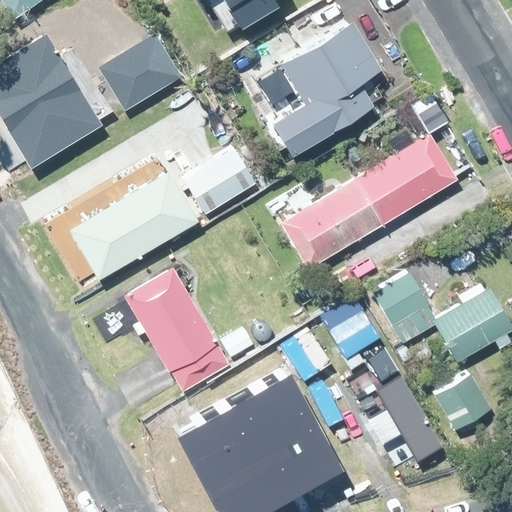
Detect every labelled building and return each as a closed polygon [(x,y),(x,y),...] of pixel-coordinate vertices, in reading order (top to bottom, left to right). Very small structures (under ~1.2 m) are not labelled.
[(0,0),(0,3),(7,15),(28,0),(0,0)] [(208,0),(224,24),(260,0),(208,0)] [(282,149),(364,100),(348,75),(370,61),(343,16),(300,43),(248,74),(250,78),(271,112),(263,117),(278,142),(282,149)] [(0,51),(0,124),(23,163),(92,122),(36,30),(0,51)] [(144,30),(87,66),(116,112),(173,75),(144,30)] [(232,111),(227,104),(221,108),(226,115),(232,111)] [(349,173),(376,220),(406,202),(449,176),(422,130),(353,171),(349,173)] [(362,150),(368,152),(373,150),(375,144),(373,139),(367,137),(362,140),(360,145),(362,150)] [(211,203),(250,179),(229,145),(208,158),(178,176),(182,181),(200,210),(211,203)] [(57,227),(87,278),(187,221),(157,169),(57,227)] [(334,246),(376,220),(349,173),(337,181),(274,219),(301,264),(334,246)] [(253,193),(239,203),(247,213),(260,203),(253,193)] [(188,300),(168,266),(166,263),(119,291),(122,295),(151,344),(157,354),(174,383),(176,386),(223,358),(214,343),(188,300)] [(430,314),(423,302),(404,268),(368,289),(398,339),(431,320),(451,356),(506,324),(483,284),(479,285),(458,298),(430,314)] [(409,353),(402,342),(392,347),(399,359),(409,353)] [(448,371),(454,380),(463,373),(457,364),(448,371)] [(219,511),(273,511),(346,470),(282,367),(172,427),(217,511),(219,511)] [(476,413),(463,419),(468,431),(481,425),(476,413)]
